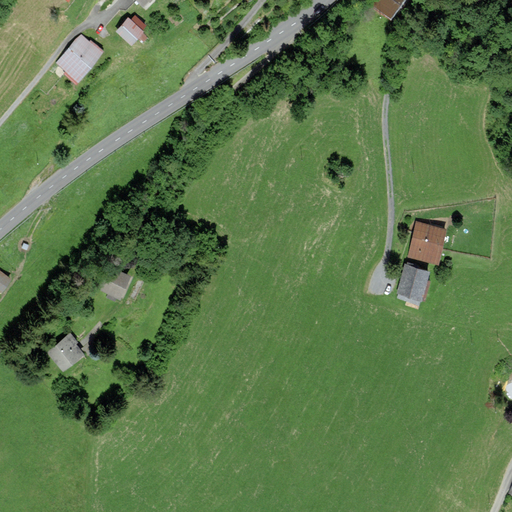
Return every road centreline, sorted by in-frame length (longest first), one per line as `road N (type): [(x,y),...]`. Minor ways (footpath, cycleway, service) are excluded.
road 1 (tertiary): [(0,228),(128,130),(323,0)]
road 2 (track): [(426,0),(386,101),(391,214),(382,286)]
road 3 (track): [(151,194),(130,290),(90,339)]
